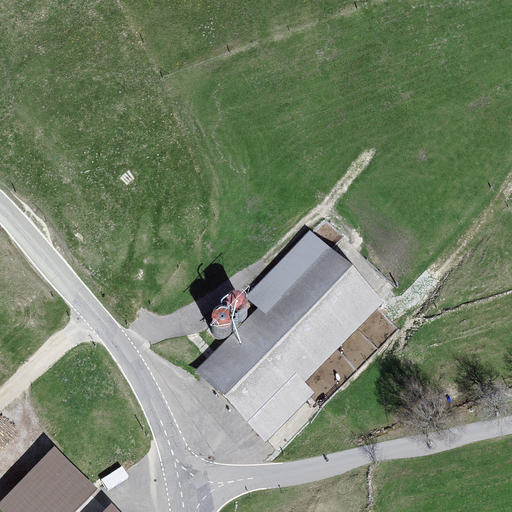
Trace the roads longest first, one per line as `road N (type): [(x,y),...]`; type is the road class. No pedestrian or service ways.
road 1 (tertiary): [(184,511),(172,450),(130,360),(0,206)]
road 2 (track): [(0,399),(95,314)]
